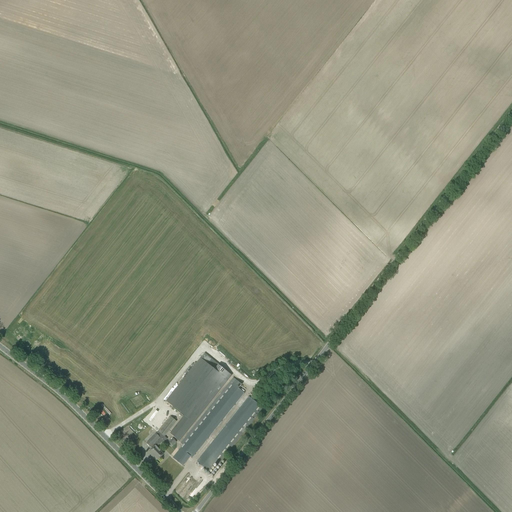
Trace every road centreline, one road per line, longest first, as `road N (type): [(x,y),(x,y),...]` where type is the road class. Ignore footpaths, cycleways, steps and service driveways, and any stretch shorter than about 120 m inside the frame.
road 1 (unclassified): [(195,511),(511,117)]
road 2 (unclassified): [(178,511),(0,346)]
